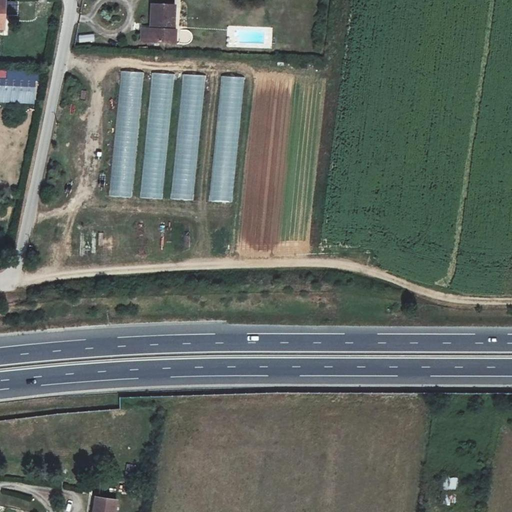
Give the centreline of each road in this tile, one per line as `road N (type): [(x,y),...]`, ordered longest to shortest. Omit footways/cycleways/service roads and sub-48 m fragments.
road 1 (trunk): [(0,382),(168,369),(511,368)]
road 2 (trunk): [(511,343),(165,342),(0,353)]
road 3 (track): [(511,299),(447,299),(357,266),(321,264),(11,280)]
road 4 (residential): [(68,0),(11,280)]
